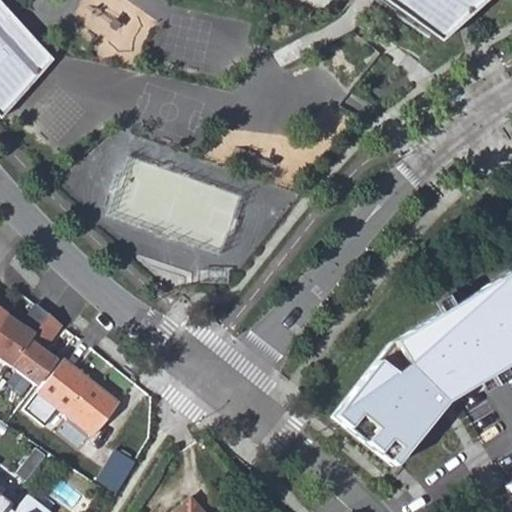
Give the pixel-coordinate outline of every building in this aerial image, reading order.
[(374,0),(375,0),(435,43),(483,0),(374,0)] [(0,108),(40,64),(21,47),(29,38),(0,5),(0,108)] [(0,116),(50,60),(29,38),(21,47),(40,64),(0,108),(0,116)] [(393,466),(442,405),(511,362),(511,270),(511,269),(390,342),(331,417),(393,466)] [(199,283),(226,284),(227,271),(199,270),(199,283)] [(59,324),(45,313),(30,334),(8,362),(34,381),(52,360),(39,350),(59,324)] [(30,334),(2,314),(0,316),(0,356),(8,362),(30,334)] [(56,405),(89,430),(113,399),(61,358),(35,391),(56,405)] [(23,406),(43,421),(56,405),(35,391),(23,406)] [(114,445),(127,454),(134,443),(117,431),(110,442),(114,445)] [(132,457),(127,454),(114,445),(101,464),(109,468),(100,482),(111,489),(132,457)] [(511,454),(497,462),(507,480),(511,476),(511,454)] [(93,477),(100,482),(109,468),(101,464),(93,477)] [(61,478),(53,494),(73,504),(81,488),(61,478)] [(0,511),(46,511),(24,494),(9,511),(2,505),(5,502),(0,498),(0,493),(4,488),(0,485),(0,511)] [(11,494),(4,488),(0,493),(0,498),(5,502),(11,494)] [(201,511),(186,494),(164,511),(201,511)]
